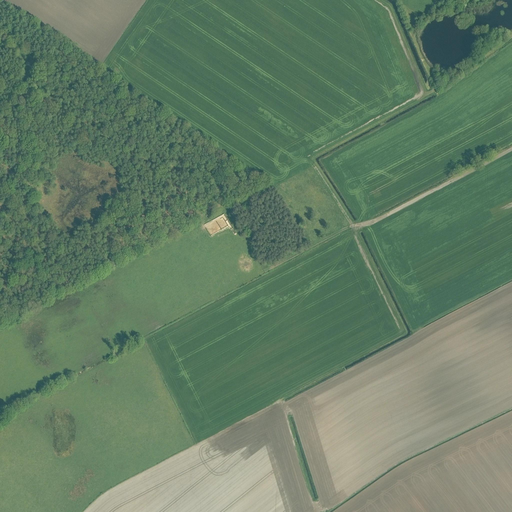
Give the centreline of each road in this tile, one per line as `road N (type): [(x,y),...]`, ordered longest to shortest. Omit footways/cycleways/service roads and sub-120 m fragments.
road 1 (track): [(345,139),(311,159),(402,330),(281,397),(310,496)]
road 2 (track): [(356,231),(511,148)]
